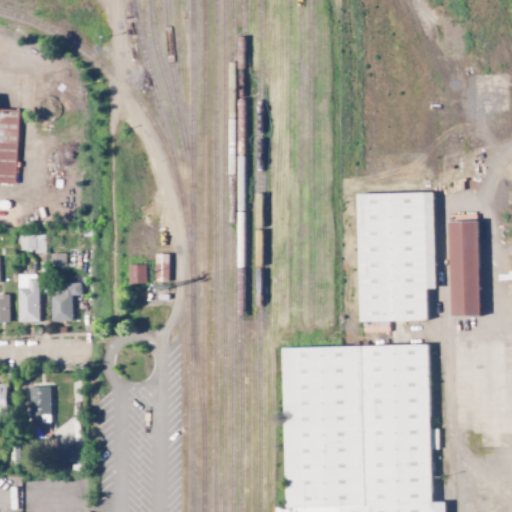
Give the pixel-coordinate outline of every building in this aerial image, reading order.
[(509,113),(505,85),(471,90),(475,118),(509,113)] [(28,112),(24,187),(0,186),(4,111),(28,112)] [(355,195),(432,193),(434,289),(425,289),(426,321),(358,323),(355,195)] [(452,223),(482,222),(484,316),(454,317),(452,223)] [(45,234),(19,235),(19,251),(45,251),(45,234)] [(65,266),(65,253),(50,253),(50,266),(65,266)] [(168,254),(154,253),(154,281),(168,281),(168,254)] [(145,264),(127,264),(128,284),(145,284),(145,264)] [(39,321),(38,274),(17,274),(17,322),(39,321)] [(80,283),(57,283),(57,293),(50,293),(51,321),(72,320),(71,296),(80,295),(80,283)] [(0,322),(9,322),(8,297),(0,297),(0,322)] [(436,346),(285,350),(289,508),(279,508),(279,511),(454,511),(454,503),(441,503),(436,346)] [(49,387),(29,387),(29,423),(49,423),(49,387)] [(83,461),(83,445),(59,445),(60,462),(83,461)]
